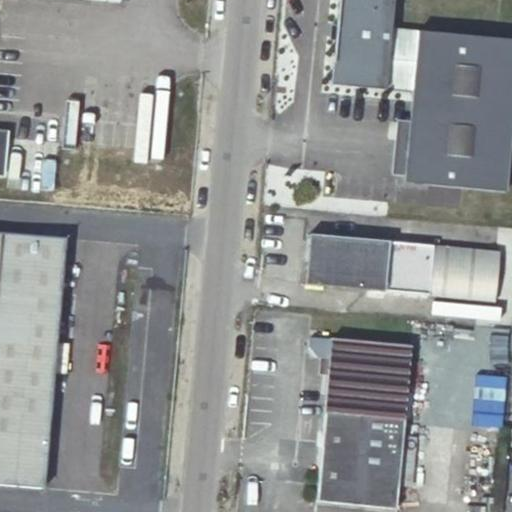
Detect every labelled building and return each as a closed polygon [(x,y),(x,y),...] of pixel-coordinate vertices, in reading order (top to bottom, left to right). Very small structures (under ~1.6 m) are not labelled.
[(507,191),(511,128),(511,38),(392,28),(394,0),(340,0),(333,88),(415,95),(408,182),(507,191)] [(0,365),(58,369),(67,240),(0,234),(0,365)] [(496,253),(306,236),(302,285),(491,303),(496,253)] [(394,510),(409,351),(331,344),(315,502),(394,510)] [(58,369),(0,365),(0,486),(44,490),(58,369)]
